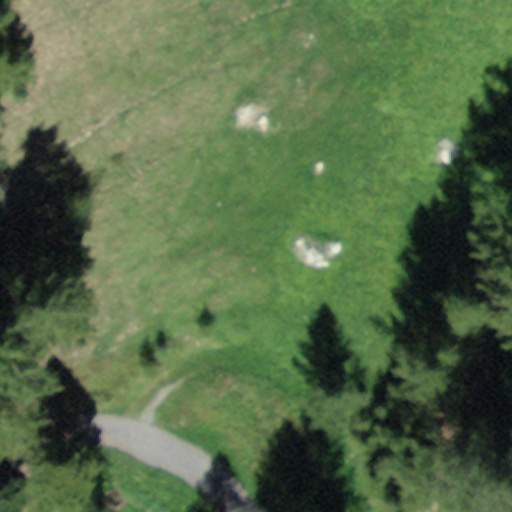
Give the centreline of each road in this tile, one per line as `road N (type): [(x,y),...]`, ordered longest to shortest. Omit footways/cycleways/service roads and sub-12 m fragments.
road 1 (track): [(135,434),(142,409),(176,372),(196,363),(273,372),(305,392),(329,432),(350,511)]
road 2 (track): [(239,511),(193,461),(100,427),(67,429),(0,465)]
